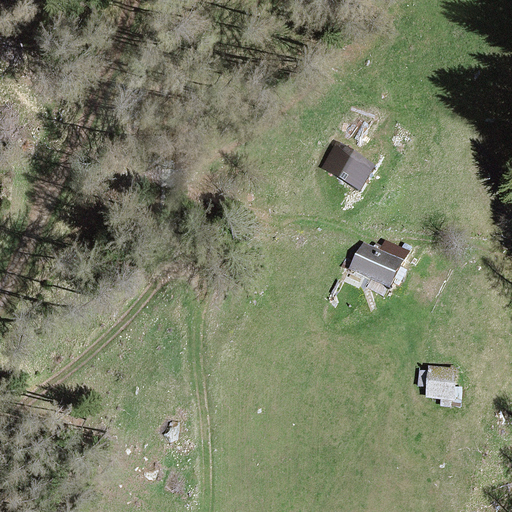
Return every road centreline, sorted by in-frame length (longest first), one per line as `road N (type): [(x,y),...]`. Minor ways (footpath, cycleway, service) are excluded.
road 1 (track): [(0,298),(147,0)]
road 2 (track): [(200,274),(74,374),(0,454)]
road 3 (track): [(200,274),(196,348),(208,511)]
road 4 (track): [(417,310),(400,386),(322,511)]
road 5 (track): [(449,511),(511,363)]
